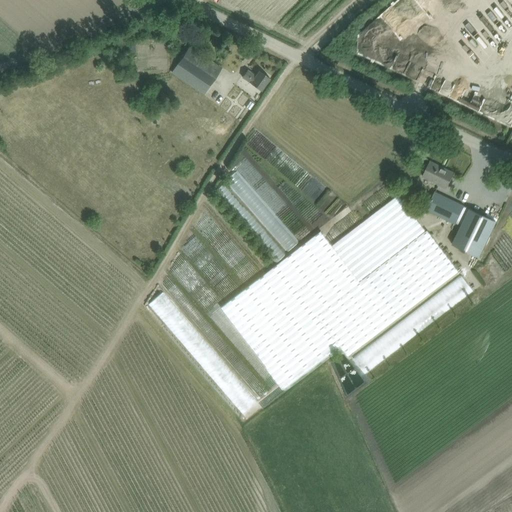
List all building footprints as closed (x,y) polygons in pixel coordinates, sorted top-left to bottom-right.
[(213,36),(209,43),(215,46),(219,39),(213,36)] [(175,66),(203,88),(216,70),(187,49),(175,66)] [(247,70),(242,77),(261,91),(270,78),(259,71),(256,76),(247,70)] [(436,90),(445,83),(440,77),(431,85),(436,90)] [(430,161),(423,177),(439,185),(438,185),(446,189),(454,173),(453,172),(453,174),(439,167),(440,166),(430,161)] [(456,223),(460,215),(464,206),(435,192),(431,201),(427,209),(456,223)] [(359,281),(316,315),(348,356),(396,319),(458,271),(427,230),(426,231),(398,195),(332,245),(359,281)] [(460,215),(456,223),(461,225),(469,208),(464,206),(460,215)] [(461,225),(452,244),(479,257),(497,221),(469,208),(461,225)] [(221,307),(283,389),(340,346),(316,315),(359,281),(332,245),(321,231),(272,268),(221,307)] [(409,344),(479,294),(466,277),(397,327),(409,344)]
